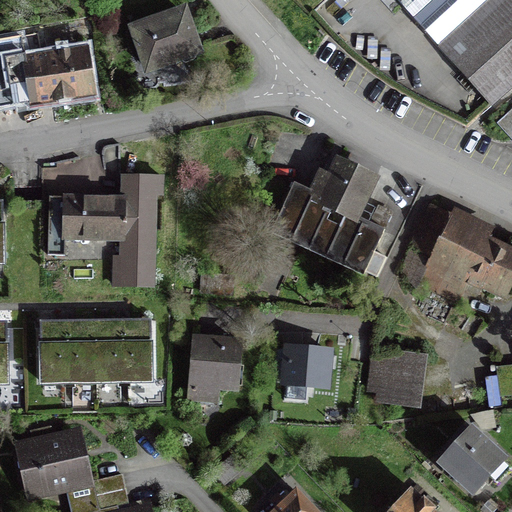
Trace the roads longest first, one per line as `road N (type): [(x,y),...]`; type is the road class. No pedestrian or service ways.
road 1 (residential): [(310,83),(0,150)]
road 2 (residential): [(310,83),(432,163),(511,203)]
